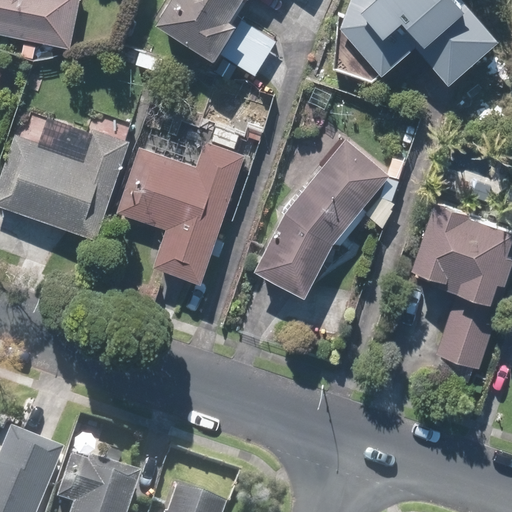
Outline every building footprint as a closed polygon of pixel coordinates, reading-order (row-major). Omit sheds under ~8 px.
[(0,0),(0,30),(74,45),(82,0),(0,0)] [(170,0),(161,16),(256,75),(279,38),(242,15),(251,0),(170,0)] [(334,66),(381,78),(422,41),(454,77),(503,32),(473,0),(352,0),(350,9),(339,9),(334,66)] [(19,131),(0,188),(0,202),(100,235),(131,139),(95,128),(87,153),(19,131)] [(308,292),(337,239),(393,172),(350,136),(289,209),(258,265),(308,292)] [(197,161),(137,142),(116,208),(172,226),(159,265),(206,279),(215,252),(220,254),(225,238),(219,236),(245,154),(204,141),(197,161)] [(511,248),(511,215),(439,192),(416,263),(445,272),(441,286),(457,291),(439,348),(486,363),(504,307),(494,304),(504,275),(511,278),(511,274),(511,250),(511,248)] [(0,511),(35,511),(62,450),(10,429),(0,453),(0,511)] [(129,511),(144,476),(124,468),(123,472),(87,458),(86,462),(70,456),(53,499),(68,505),(64,511),(129,511)] [(220,511),(224,501),(165,482),(155,511),(220,511)]
